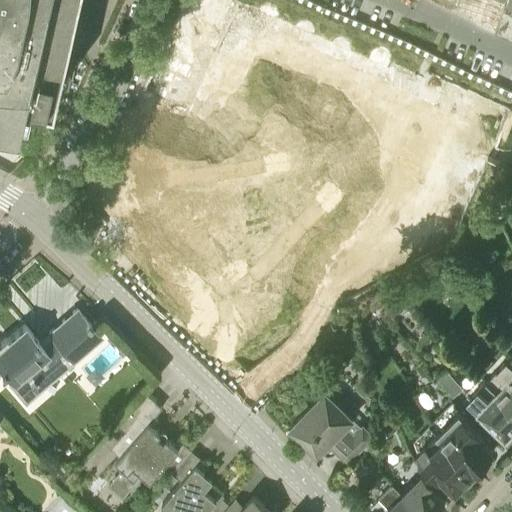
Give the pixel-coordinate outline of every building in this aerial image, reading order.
[(0,0),(0,102),(3,103),(0,118),(0,126),(22,131),(33,81),(41,83),(40,86),(59,90),(80,0),(0,0)] [(456,220),(500,102),(415,71),(224,0),(173,0),(137,98),(146,101),(119,173),(108,169),(95,178),(104,190),(97,209),(134,259),(129,272),(156,282),(163,292),(158,306),(181,314),(224,371),(237,376),(291,336),(321,257),(359,272),(372,236),(405,248),(413,226),(426,217),(450,225),(456,220)] [(488,0),(480,23),(496,30),(505,4),(493,0),(488,0)] [(511,0),(506,0),(505,4),(496,30),(511,36),(511,0)] [(0,371),(4,368),(12,377),(7,381),(24,401),(101,335),(77,307),(48,332),(51,334),(41,343),(24,324),(6,339),(5,337),(0,341),(0,371)] [(486,377),(511,402),(511,360),(507,355),(486,377)] [(511,402),(486,377),(467,397),(505,434),(511,428),(511,402)] [(328,441),(347,460),(373,434),(363,422),(352,433),(344,425),(353,417),(340,403),(326,388),(290,424),(318,452),(328,441)] [(173,471),(192,449),(193,449),(179,437),(174,443),(169,439),(167,442),(155,432),(158,429),(154,425),(158,419),(155,416),(163,405),(145,390),(132,405),(117,422),(125,429),(119,437),(111,430),(83,462),(97,474),(117,451),(120,454),(116,459),(123,466),(121,469),(135,482),(143,472),(151,479),(166,461),(175,468),(173,471)] [(438,429),(481,473),(492,462),(493,461),(493,459),(493,458),(492,456),(489,453),(494,448),(481,436),(484,433),(459,408),(438,429)] [(397,425),(391,418),(382,427),(388,433),(397,425)] [(418,457),(425,465),(439,479),(442,476),(455,489),(460,484),(463,487),(464,487),(464,488),(465,488),(467,488),(468,487),(481,473),(438,429),(417,450),(418,457)] [(205,511),(211,505),(218,511),(219,511),(228,502),(222,497),(224,494),(210,482),(210,481),(202,473),(205,470),(203,469),(208,463),(192,449),(173,471),(182,479),(162,502),(173,511),(205,511)] [(402,490),(424,511),(437,511),(441,508),(439,506),(445,500),(430,485),(433,483),(421,472),(402,490)] [(70,491),(76,484),(68,477),(62,484),(70,491)] [(424,511),(402,490),(401,492),(393,483),(379,497),(389,507),(383,511),(424,511)] [(273,511),(253,495),(239,511),(230,504),(222,511),(273,511)]
